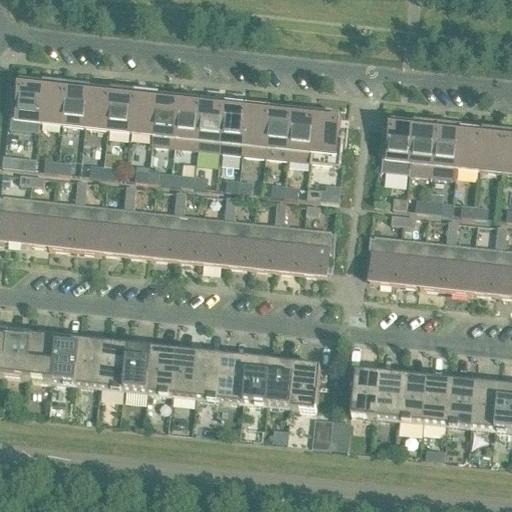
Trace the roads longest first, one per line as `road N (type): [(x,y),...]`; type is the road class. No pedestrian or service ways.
road 1 (residential): [(511,352),(0,297)]
road 2 (residential): [(511,91),(0,41)]
